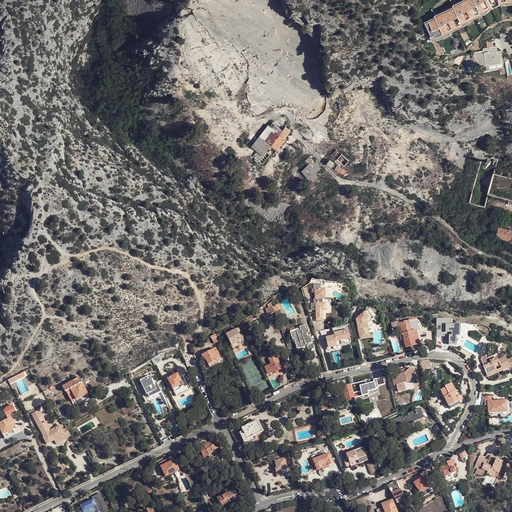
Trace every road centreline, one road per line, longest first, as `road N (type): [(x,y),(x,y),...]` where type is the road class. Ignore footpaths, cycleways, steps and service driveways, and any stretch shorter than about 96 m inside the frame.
road 1 (residential): [(220,423),(305,384),(447,354),(475,390),(443,455)]
road 2 (residential): [(220,423),(34,511)]
road 3 (track): [(97,249),(187,277),(201,303),(199,333),(185,344),(191,357)]
road 4 (track): [(19,362),(43,317),(32,288),(37,274),(97,249)]
